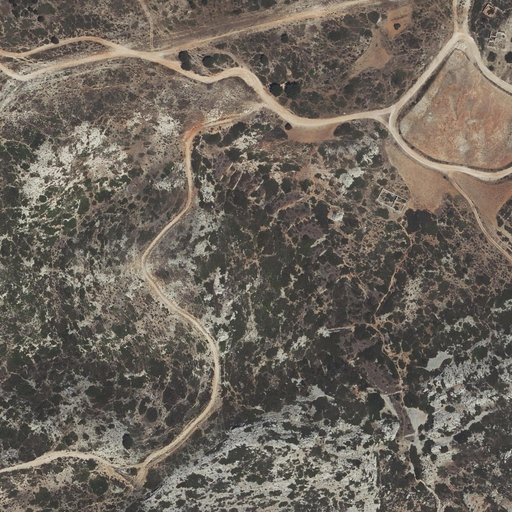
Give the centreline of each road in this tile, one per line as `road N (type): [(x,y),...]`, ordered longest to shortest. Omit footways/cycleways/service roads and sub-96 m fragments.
road 1 (track): [(511,170),(498,176),(434,165),(380,119),(298,123),(243,74),(202,79),(149,56),(119,53),(24,76),(0,65)]
road 2 (track): [(380,119),(459,38),(470,40),(482,71),(511,88)]
